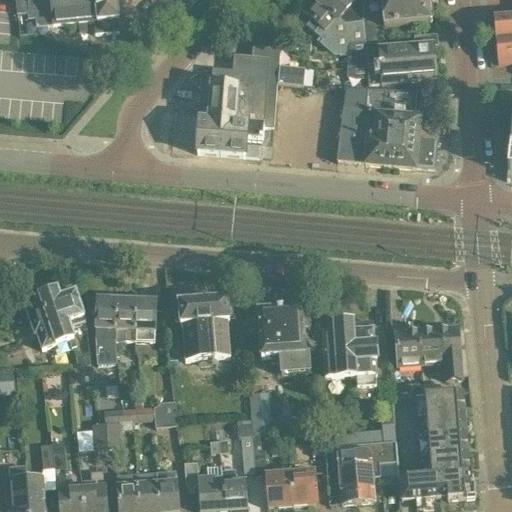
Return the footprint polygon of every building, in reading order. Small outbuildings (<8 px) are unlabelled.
[(27,0),(16,0),(18,17),(26,16),(29,16),(28,6),(27,0)] [(29,16),(26,16),(27,22),(39,21),(39,23),(46,29),(52,29),(93,25),(94,37),(119,36),(118,23),(118,21),(117,8),(116,0),(49,0),(49,3),(28,6),(29,16)] [(357,9),(352,5),(353,5),(347,0),(311,0),(310,2),(325,14),(326,12),(329,15),(328,16),(338,25),(340,22),(338,21),(344,15),(348,19),(357,9)] [(338,25),(328,16),(329,15),(326,12),(325,14),(310,2),(301,12),(321,29),(315,36),(321,41),(318,45),(327,53),(332,57),(348,59),(348,50),(352,46),(366,45),(363,24),(344,26),(340,22),(338,25)] [(430,4),(381,8),(383,30),(431,26),(430,4)] [(511,7),(511,8),(511,11),(511,18),(493,21),(495,44),(511,42),(511,7)] [(363,22),(363,24),(366,45),(377,43),(374,20),(363,22)] [(511,42),(495,44),(497,68),(511,66),(511,42)] [(348,59),(347,71),(358,70),(366,70),(367,70),(434,65),(433,48),(414,50),(379,52),(379,58),(367,59),(366,45),(352,46),(348,50),(348,59)] [(236,75),(212,73),(209,117),(208,125),(264,129),(264,131),(274,132),(279,51),(252,49),(251,60),(238,59),(236,75)] [(366,70),(367,80),(379,80),(380,89),(401,88),(401,86),(436,83),(434,65),(367,70),(366,70)] [(277,87),(303,90),(304,72),(278,69),(277,87)] [(386,93),(345,93),(340,132),(337,166),(365,168),(379,170),(386,93)] [(386,93),(379,170),(415,173),(415,171),(434,173),(437,143),(417,142),(419,122),(414,121),(417,93),(386,93)] [(264,129),(208,125),(199,124),(197,157),(245,161),(261,162),(264,131),(264,129)] [(60,301),(58,294),(38,300),(41,308),(25,313),(34,339),(37,338),(42,353),(74,343),(68,326),(84,321),(76,296),(60,301)] [(117,344),(118,303),(97,303),(95,343),(117,344)] [(118,303),(117,344),(134,345),(136,304),(118,303)] [(218,368),(217,362),(230,361),(227,325),(229,325),(227,303),(178,307),(180,329),(182,329),(185,365),(199,364),(199,370),(218,368)] [(156,305),(136,304),(134,345),(154,345),(156,305)] [(302,312),(257,316),(261,362),(279,360),(281,378),(310,376),(309,357),(305,357),(303,330),(309,330),(308,316),(302,316),(302,312)] [(321,336),(324,382),(337,382),(336,381),(356,379),(357,391),(376,389),(375,378),(376,378),(375,366),(376,365),(375,346),(374,346),(373,333),(354,334),(353,326),(333,327),(333,335),(321,336)] [(457,331),(441,333),(444,366),(444,368),(445,385),(461,384),(457,331)] [(444,366),(441,333),(418,334),(421,368),(444,366)] [(421,368),(418,334),(395,336),(397,370),(421,368)] [(89,355),(76,356),(77,368),(91,367),(89,355)] [(72,387),(81,386),(79,370),(71,371),(72,387)] [(14,377),(0,378),(0,396),(15,395),(14,377)] [(392,401),(401,400),(399,384),(391,385),(392,401)] [(423,399),(441,397),(440,385),(422,386),(423,399)] [(270,396),(262,397),(249,398),(254,441),(264,441),(274,440),(270,396)] [(426,419),(464,416),(463,396),(424,399),(426,419)] [(381,434),(338,438),(338,450),(346,449),(353,449),(395,445),(391,403),(378,404),(381,434)] [(175,405),(174,406),(154,408),(153,410),(154,425),(155,425),(155,432),(177,429),(175,405)] [(148,425),(147,411),(138,412),(139,426),(148,425)] [(138,412),(130,413),(131,426),(139,426),(138,412)] [(123,414),(124,427),(121,427),(121,435),(132,435),(131,426),(130,413),(123,414)] [(124,427),(123,414),(104,415),(104,428),(106,428),(121,427),(124,427)] [(464,416),(426,419),(428,439),(466,436),(464,416)] [(121,427),(106,428),(107,454),(122,453),(121,435),(121,427)] [(106,428),(104,428),(92,429),(93,455),(107,454),(106,428)] [(62,432),(50,433),(52,448),(53,457),(54,473),(54,474),(65,472),(64,456),(62,432)] [(305,435),(287,437),(288,446),(306,444),(305,435)] [(313,459),(315,459),(325,458),(323,435),(311,436),(313,459)] [(467,456),(466,436),(428,439),(429,459),(467,456)] [(254,476),(252,441),(241,442),(244,477),(254,476)] [(264,441),(254,441),(252,441),(254,476),(255,480),(265,479),(265,478),(267,478),(264,441)] [(227,444),(218,445),(219,457),(228,456),(227,444)] [(219,457),(218,445),(210,445),(210,458),(219,457)] [(369,455),(354,456),(358,507),(375,505),(372,473),(397,471),(395,446),(369,448),(369,455)] [(52,448),(41,450),(43,474),(54,473),(53,457),(52,448)] [(346,456),(337,457),(341,508),(358,507),(354,456),(353,456),(353,449),(346,449),(346,456)] [(469,476),(467,456),(429,459),(431,479),(439,478),(446,477),(469,476)] [(223,511),(222,474),(221,469),(207,471),(207,481),(198,482),(197,466),(184,467),(185,488),(197,487),(198,511),(223,511)] [(10,490),(4,490),(5,505),(11,504),(11,511),(28,511),(26,480),(27,480),(26,469),(9,471),(9,481),(10,490)] [(248,511),(246,484),(236,485),(235,473),(222,474),(223,511),(248,511)] [(290,476),(293,510),(318,508),(315,474),(290,476)] [(158,476),(160,511),(178,511),(175,475),(158,476)] [(471,475),(469,476),(446,477),(439,478),(441,498),(447,498),(447,504),(473,502),(471,475)] [(81,485),(81,493),(82,511),(105,511),(104,491),(103,491),(102,476),(90,477),(90,484),(81,485)] [(160,511),(158,476),(138,478),(137,478),(139,511),(160,511)] [(290,476),(267,478),(265,478),(265,479),(267,511),(293,510),(290,476)] [(139,511),(137,478),(116,480),(119,511),(139,511)] [(431,479),(401,482),(399,482),(401,504),(441,501),(441,498),(439,478),(431,479)] [(27,480),(26,480),(28,511),(45,511),(44,493),(43,479),(42,479),(27,480)] [(82,511),(81,493),(60,495),(61,511),(82,511)]
